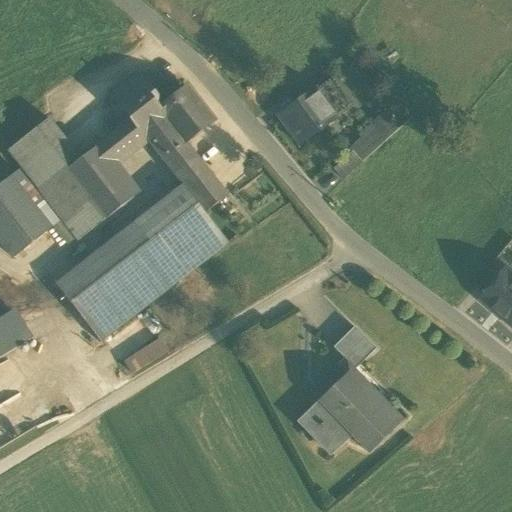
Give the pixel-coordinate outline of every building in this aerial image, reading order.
[(162,161),(182,145),(155,111),(156,110),(152,104),(156,101),(138,77),(112,97),(130,120),(131,120),(147,140),(146,141),(162,161)] [(331,79),(313,89),(334,119),(351,107),(331,79)] [(185,87),(156,110),(155,111),(182,145),(185,143),(212,122),(185,87)] [(298,144),(334,119),(313,89),(312,89),(277,117),(298,144)] [(347,155),(357,166),(398,128),(383,112),(342,150),(347,155)] [(7,151),(38,191),(66,170),(80,160),(48,119),(7,151)] [(94,148),(94,149),(110,170),(146,141),(147,140),(131,120),(130,120),(94,148)] [(185,143),(182,145),(162,161),(173,176),(196,157),(185,143)] [(80,160),(66,170),(105,220),(133,198),(110,170),(94,149),(80,160)] [(329,171),(339,182),(357,166),(347,155),(329,171)] [(173,176),(181,186),(203,214),(226,196),(196,157),(173,176)] [(77,241),(105,220),(66,170),(38,191),(77,241)] [(0,242),(8,253),(13,259),(50,229),(10,177),(0,184),(0,242)] [(227,244),(203,214),(181,186),(133,223),(179,282),(227,244)] [(100,343),(179,282),(133,223),(54,285),(100,343)] [(511,274),(506,269),(481,299),(511,325),(511,274)] [(0,358),(31,340),(13,311),(0,319),(0,358)] [(347,363),(354,370),(375,349),(353,327),(333,348),(347,363)] [(160,339),(122,361),(131,375),(168,352),(160,339)] [(299,423),(329,453),(349,434),(357,426),(377,446),(402,421),(370,387),(363,393),(347,377),(354,370),(347,363),(321,388),(328,395),(299,423)] [(370,387),(354,370),(347,377),(363,393),(370,387)] [(357,426),(349,434),(368,454),(377,446),(357,426)]
